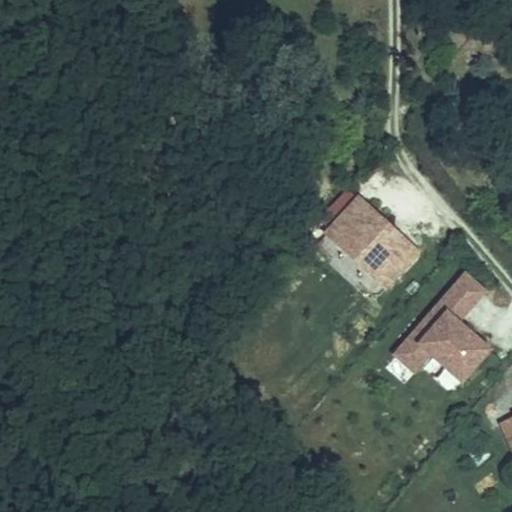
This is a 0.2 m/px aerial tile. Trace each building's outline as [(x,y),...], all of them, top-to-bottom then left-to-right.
[(359,200),(327,235),(342,248),(350,239),(380,266),(371,275),(386,289),(417,254),(359,200)] [(350,239),(342,248),(371,275),(380,266),(350,239)] [(484,293),(466,277),(449,296),(468,311),(484,293)] [(468,311),(449,296),(411,339),(430,354),(462,383),(489,352),(457,324),(468,311)] [(430,354),(411,339),(396,356),(415,371),(430,354)] [(511,392),(496,400),(499,406),(511,433),(511,392)] [(511,433),(499,406),(487,412),(502,444),(508,442),(511,450),(511,433)]
